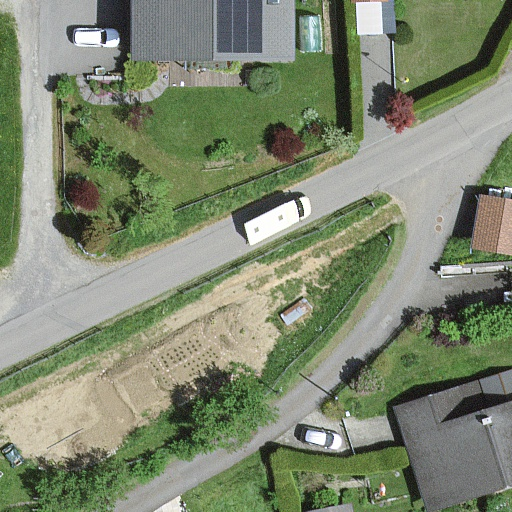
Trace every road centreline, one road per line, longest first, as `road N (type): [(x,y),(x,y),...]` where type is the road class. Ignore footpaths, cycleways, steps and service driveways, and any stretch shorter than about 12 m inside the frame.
road 1 (residential): [(119,511),(285,415),(382,320),(420,267),(446,208),(451,131)]
road 2 (unclassified): [(0,355),(451,131)]
